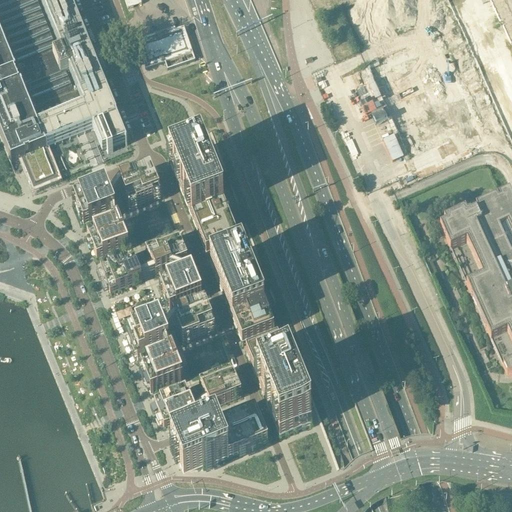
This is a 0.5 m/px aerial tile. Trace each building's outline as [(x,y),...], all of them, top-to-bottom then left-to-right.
[(116,119),(68,0),(0,0),(0,47),(46,150),(93,132),(93,131),(93,130),(94,131),(97,130),(108,155),(113,153),(112,151),(111,149),(124,144),(125,146),(126,147),(127,147),(116,120),(117,120),(116,119)] [(141,6),(139,0),(124,0),(128,10),(137,7),(141,6)] [(195,62),(183,29),(138,46),(146,71),(165,64),(167,72),(195,62)] [(46,150),(0,47),(0,139),(15,175),(24,171),(33,193),(59,182),(52,164),(51,162),(46,150)] [(418,51),(382,65),(391,87),(400,83),(398,78),(405,76),(402,69),(416,63),(418,67),(425,64),(424,62),(422,62),(418,51)] [(201,154),(169,167),(193,228),(204,256),(237,243),(226,215),(201,154)] [(151,174),(123,186),(132,209),(160,198),(151,174)] [(475,207),(477,211),(474,212),(474,213),(472,214),(470,215),(470,214),(467,215),(465,212),(444,221),(445,225),(439,228),(450,251),(466,244),(483,279),(468,286),(466,287),(507,378),(511,378),(511,198),(509,192),(498,197),(500,200),(498,201),(497,197),(477,206),(475,207)] [(86,200),(73,206),(82,229),(104,221),(110,218),(100,195),(86,200)] [(115,229),(86,240),(96,263),(124,252),(115,229)] [(180,241),(152,252),(161,276),(190,265),(180,241)] [(238,258),(210,269),(234,329),(241,347),(274,335),(266,316),(243,257),(238,258)] [(128,262),(100,273),(109,296),(137,285),(128,262)] [(195,277),(167,289),(176,312),(204,301),(195,277)] [(208,311),(180,322),(190,346),(218,335),(208,311)] [(156,332),(128,343),(137,366),(165,355),(156,332)] [(278,345),(246,357),(260,392),(280,441),(312,428),(292,379),(278,345)] [(169,364),(141,375),(150,399),(179,388),(169,364)] [(233,374),(205,386),(208,394),(212,404),(214,409),(225,405),(242,398),(236,383),(233,374)] [(182,396),(154,407),(163,431),(191,420),(182,396)] [(267,446),(255,415),(216,431),(171,449),(181,475),(183,480),(195,475),(229,462),(267,446)]
